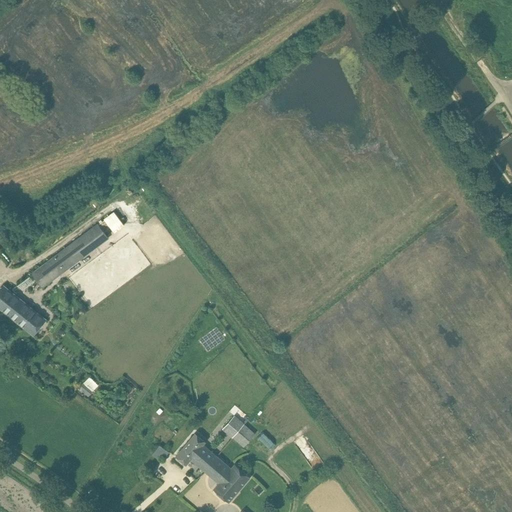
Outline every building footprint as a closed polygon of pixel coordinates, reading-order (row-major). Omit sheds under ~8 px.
[(409,36),(408,37),(414,46),(415,45),(418,40),(415,36),(409,36)] [(138,192),(127,185),(120,195),(131,203),(138,192)] [(42,287),(100,244),(108,238),(98,225),(33,274),(42,287)] [(25,290),(35,281),(31,276),(20,284),(25,290)] [(45,320),(12,293),(4,286),(0,291),(0,307),(33,334),(45,320)] [(88,398),(94,391),(84,383),(78,389),(88,398)] [(279,415),(268,421),(277,435),(287,429),(279,415)] [(233,438),(245,425),(234,416),(223,429),(233,438)] [(255,434),(245,425),(233,438),(244,447),(255,434)] [(205,442),(196,434),(177,456),(186,464),(191,459),(206,472),(207,470),(207,468),(217,457),(203,445),(205,442)] [(231,469),(217,457),(207,468),(207,470),(206,472),(219,483),(214,489),(229,502),(250,477),(235,464),(231,469)]
